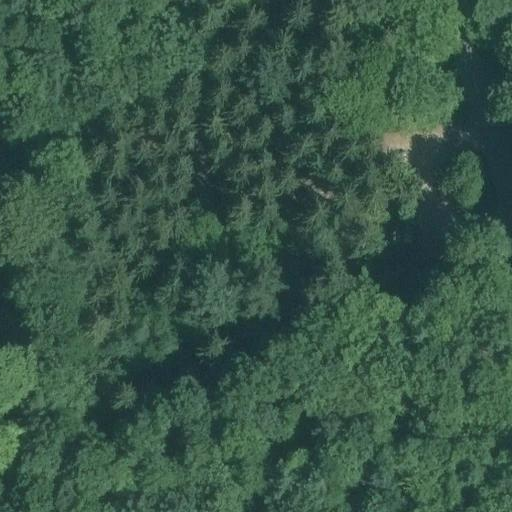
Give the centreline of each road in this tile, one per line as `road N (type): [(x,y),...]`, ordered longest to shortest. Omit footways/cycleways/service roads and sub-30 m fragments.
road 1 (track): [(0,489),(468,232)]
road 2 (tertiary): [(445,0),(511,188)]
road 3 (track): [(491,126),(420,142),(468,232)]
